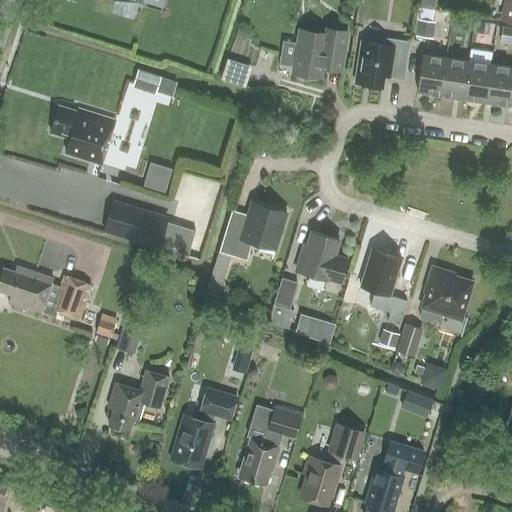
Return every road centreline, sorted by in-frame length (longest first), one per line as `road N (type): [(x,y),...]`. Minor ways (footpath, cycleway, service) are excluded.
road 1 (unclassified): [(511,253),(344,205),(330,192),(327,174),(356,119),(511,135)]
road 2 (unclassified): [(166,511),(0,443)]
